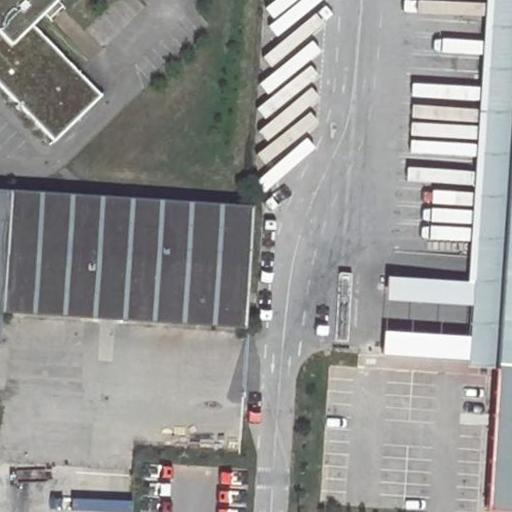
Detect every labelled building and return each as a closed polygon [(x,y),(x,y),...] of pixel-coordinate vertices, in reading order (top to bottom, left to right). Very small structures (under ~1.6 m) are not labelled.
[(0,0),(0,84),(53,139),(100,94),(32,22),(44,10),(54,0),(0,0)] [(54,0),(44,10),(48,14),(61,2),(59,0),(54,0)] [(510,161),(511,131),(511,0),(492,0),(482,159),(510,161)] [(107,102),(96,113),(108,124),(119,113),(107,102)] [(497,370),(497,365),(510,161),(482,159),(468,368),(497,370)] [(511,160),(510,161),(497,365),(511,365),(511,160)] [(0,308),(244,325),(252,206),(0,189),(0,308)] [(497,370),(488,510),(511,511),(511,365),(497,365),(497,370)]
